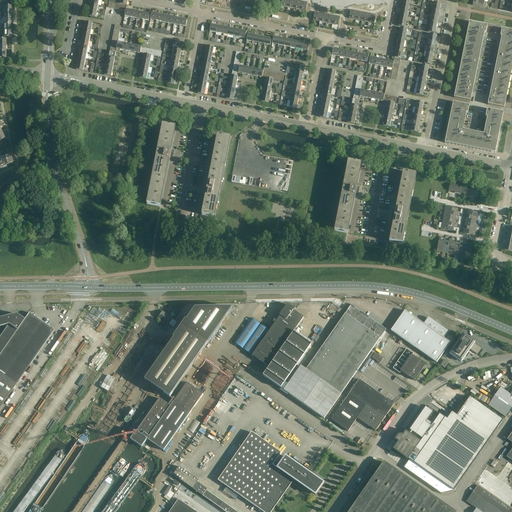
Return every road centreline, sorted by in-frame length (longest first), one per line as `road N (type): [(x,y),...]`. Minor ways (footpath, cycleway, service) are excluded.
road 1 (secondary): [(511,331),(416,293),(366,285),(86,287)]
road 2 (secondary): [(86,287),(49,141),(47,75)]
road 3 (unclassified): [(375,449),(428,387),(479,362),(511,357)]
road 4 (unclassified): [(0,417),(86,287)]
road 5 (residential): [(425,148),(454,0)]
road 6 (tertiary): [(185,101),(47,75)]
road 7 (residential): [(326,37),(203,13)]
